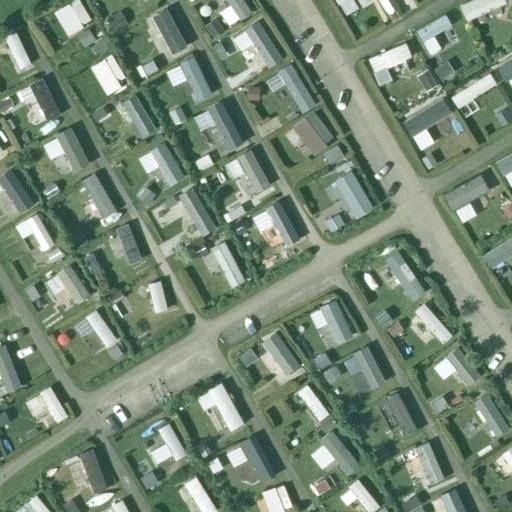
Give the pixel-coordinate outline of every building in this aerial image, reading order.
[(79,0),(69,0),(54,12),(71,34),(93,17),(79,0)] [(225,0),(229,7),(221,12),(228,23),(250,10),(243,0),(225,0)] [(459,0),(468,20),(507,4),(505,0),(459,0)] [(173,52),(186,47),(169,2),(156,7),(173,52)] [(117,8),(106,22),(116,31),(128,17),(117,8)] [(243,34),(264,64),(276,55),(255,25),(243,34)] [(435,59),(453,48),(440,26),(422,38),(435,59)] [(77,35),(84,46),(96,38),(88,27),(77,35)] [(18,29),(4,33),(16,70),(30,65),(18,29)] [(391,79),(388,67),(412,60),(407,42),(367,53),(375,83),(391,79)] [(90,65),(107,92),(128,79),(110,52),(90,65)] [(439,76),(453,67),(446,57),(433,67),(439,76)] [(511,59),(496,67),(502,82),(511,77),(511,59)] [(301,112),(316,103),(291,60),(276,68),(301,112)] [(423,91),(434,87),(428,70),(417,74),(423,91)] [(459,109),(498,86),(489,70),(450,94),(459,109)] [(37,126),(62,114),(41,73),(16,85),(37,126)] [(248,84),(245,98),(257,100),(260,87),(248,84)] [(129,126),(149,116),(137,92),(117,102),(129,126)] [(222,96),(198,110),(214,135),(237,121),(222,96)] [(427,130),(452,115),(441,96),(402,118),(420,149),(433,142),(427,130)] [(292,128),(316,153),(334,135),(310,110),(292,128)] [(69,123),(56,130),(76,165),(89,158),(69,123)] [(166,138),(146,148),(163,185),(183,176),(166,138)] [(250,145),(236,152),(256,194),(270,187),(250,145)] [(428,171),(438,166),(430,152),(420,157),(428,171)] [(511,152),(494,163),(507,186),(511,183),(511,152)] [(326,166),(350,207),(363,199),(339,158),(326,166)] [(230,166),(238,187),(248,184),(240,162),(230,166)] [(0,188),(11,207),(28,196),(9,166),(0,172),(0,188)] [(98,169),(83,174),(100,219),(115,213),(98,169)] [(482,174),(443,188),(450,209),(489,195),(482,174)] [(149,204),(156,190),(144,184),(137,198),(149,204)] [(189,186),(177,196),(198,221),(210,211),(189,186)] [(224,211),(229,221),(246,212),(241,202),(224,211)] [(268,209),(281,242),(295,237),(281,203),(268,209)] [(15,221),(22,237),(33,232),(39,245),(52,239),(38,210),(15,221)] [(209,219),(197,229),(206,239),(218,228),(209,219)] [(106,229),(115,254),(124,251),(129,265),(142,260),(128,222),(106,229)] [(491,267),(511,254),(511,234),(482,253),(491,267)] [(229,289),(244,283),(226,237),(212,243),(229,289)] [(393,255),(374,274),(393,293),(412,274),(393,255)] [(62,312),(89,299),(73,263),(45,275),(62,312)] [(159,277),(146,280),(155,311),(167,307),(159,277)] [(334,296),(308,311),(329,350),(356,336),(334,296)] [(442,343),(453,333),(423,301),(412,311),(442,343)] [(105,346),(117,337),(95,306),(83,315),(105,346)] [(394,316),(383,325),(394,338),(405,329),(394,316)] [(54,327),(58,337),(74,329),(69,320),(54,327)] [(277,379),(299,362),(277,335),(255,351),(277,379)] [(368,385),(383,378),(366,341),(351,347),(368,385)] [(432,359),(462,392),(480,376),(449,343),(432,359)] [(0,387),(20,381),(8,349),(0,351),(0,387)] [(312,358),(319,368),(331,360),(324,350),(312,358)] [(322,368),(329,381),(342,373),(335,361),(322,368)] [(199,390),(218,435),(242,424),(224,380),(199,390)] [(298,388),(315,420),(327,414),(309,382),(298,388)] [(35,409),(47,403),(55,420),(66,414),(52,384),(28,395),(35,409)] [(393,438),(416,427),(399,390),(376,401),(393,438)] [(491,402),(473,415),(489,436),(507,422),(491,402)] [(153,422),(158,433),(146,439),(157,462),(183,451),(167,416),(153,422)] [(333,430),(314,443),(328,463),(347,450),(333,430)] [(250,433),(229,443),(247,478),(268,468),(250,433)] [(414,444),(430,483),(443,477),(428,439),(414,444)] [(511,442),(511,441),(499,451),(511,467),(511,442)] [(373,448),(383,464),(392,458),(383,442),(373,448)] [(92,446),(78,452),(94,495),(109,489),(92,446)] [(410,474),(421,470),(414,449),(403,453),(410,474)] [(223,451),(208,458),(214,469),(228,462),(223,451)] [(356,457),(344,466),(352,475),(363,466),(356,457)] [(197,473),(184,479),(201,511),(213,511),(216,511),(197,473)] [(370,511),(371,511),(381,501),(355,477),(340,493),(348,500),(352,495),(370,511)] [(282,481),(259,491),(267,511),(283,511),(293,508),(282,481)] [(465,511),(456,486),(430,496),(435,508),(446,503),(449,511),(465,511)] [(399,499),(408,511),(422,501),(414,489),(399,499)] [(50,511),(40,492),(13,506),(15,511),(50,511)] [(115,511),(130,511),(125,496),(111,500),(115,511)] [(409,511),(427,511),(421,503),(409,511)]
